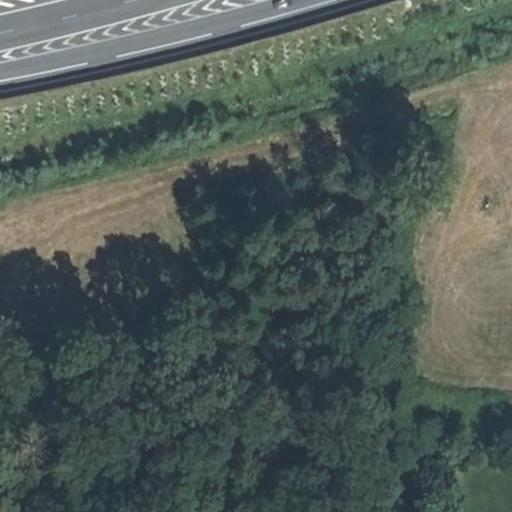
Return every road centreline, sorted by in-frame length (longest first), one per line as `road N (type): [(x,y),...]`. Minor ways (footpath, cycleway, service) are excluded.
road 1 (motorway): [(0,69),(300,0)]
road 2 (motorway): [(0,30),(128,0)]
